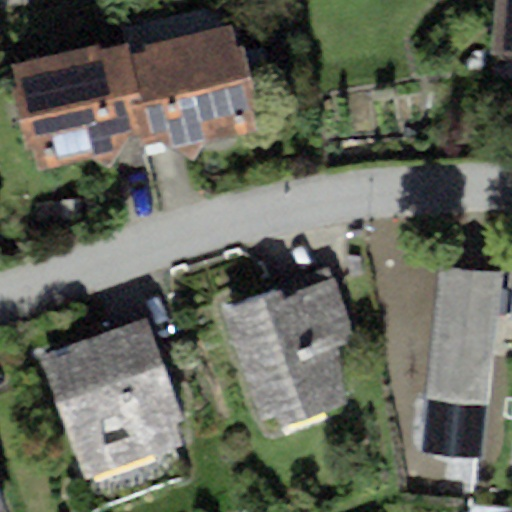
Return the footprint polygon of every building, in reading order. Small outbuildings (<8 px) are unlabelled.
[(511,0),(505,0),(496,64),(511,66),(511,0)] [(269,137),(240,30),(131,46),(146,133),(194,161),(211,148),(269,137)] [(131,46),(18,66),(38,180),(114,167),(146,133),(131,46)] [(504,276),(441,267),(422,402),(484,411),(504,276)] [(329,286),(220,322),(258,436),(349,405),(335,363),(353,357),(329,286)] [(150,328),(51,362),(93,482),(192,447),(150,328)]
